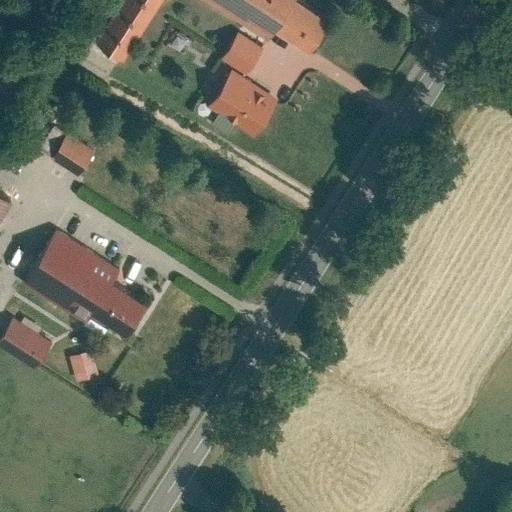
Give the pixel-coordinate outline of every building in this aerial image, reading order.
[(125,0),(103,34),(127,49),(159,0),(125,0)] [(221,0),(273,34),(282,20),(313,41),(335,8),(323,0),(221,0)] [(269,43),(244,26),(227,51),(253,68),(269,43)] [(281,94),(237,64),(213,98),(258,129),(281,94)] [(52,151),(64,127),(53,121),(41,145),(52,151)] [(100,145),(74,127),(57,152),(83,170),(100,145)] [(0,224),(19,196),(0,183),(0,224)] [(124,263),(61,223),(27,276),(93,318),(101,306),(130,325),(151,292),(119,271),(124,263)] [(50,332),(19,312),(3,338),(33,357),(50,332)] [(76,377),(99,371),(92,346),(69,352),(76,377)]
